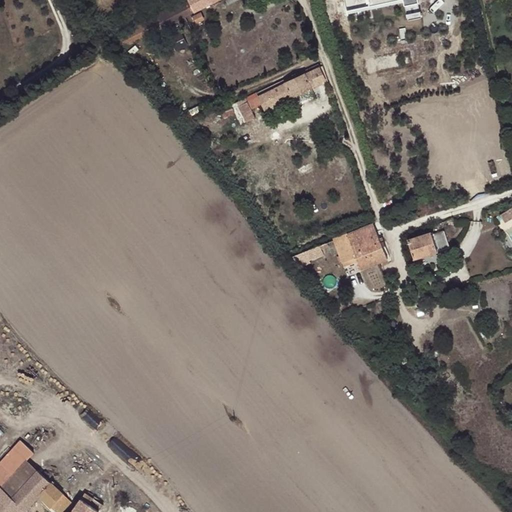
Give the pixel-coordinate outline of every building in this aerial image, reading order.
[(188,0),(184,3),(183,2),(115,36),(121,47),(194,11),(192,6),(188,0)] [(343,0),(346,12),(406,3),(408,13),(420,11),(418,0),(343,0)] [(192,15),(196,23),(200,22),(205,19),(201,11),(196,14),(192,15)] [(320,67),(277,87),(283,100),(284,101),(326,81),(320,67)] [(283,100),(277,87),(259,95),(259,96),(263,104),(265,108),(283,100)] [(263,104),(259,96),(249,101),(239,106),(247,122),(257,117),(253,109),(263,104)] [(233,108),(221,113),(224,119),(235,114),(233,108)] [(511,207),(498,216),(503,224),(511,218),(511,207)] [(392,224),(400,222),(397,214),(389,216),(392,224)] [(348,233),(334,239),(337,248),(342,261),(356,256),(358,262),(361,269),(372,265),(388,258),(374,223),(348,233)] [(432,232),(409,239),(415,259),(438,252),(450,248),(445,231),(434,235),(432,232)] [(337,248),(334,239),(294,255),(297,264),(337,248)] [(356,256),(342,261),(344,267),(358,262),(356,256)] [(375,273),(372,265),(361,269),(364,277),(375,273)] [(0,511),(24,511),(25,511),(36,499),(39,495),(51,506),(56,511),(60,511),(71,501),(38,469),(29,460),(36,453),(21,440),(0,461),(0,511)] [(65,511),(63,511),(62,511),(98,511),(99,511),(104,504),(85,492),(84,493),(82,499),(71,511),(65,511)]
